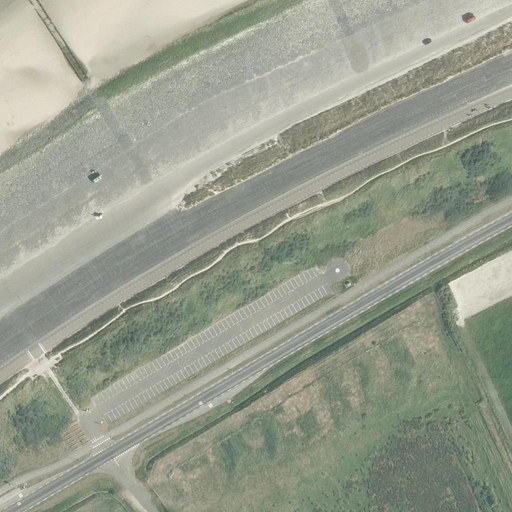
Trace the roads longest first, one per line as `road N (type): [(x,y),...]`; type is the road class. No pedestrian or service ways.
road 1 (unclassified): [(511,93),(226,233),(0,377)]
road 2 (secondary): [(108,454),(511,218)]
